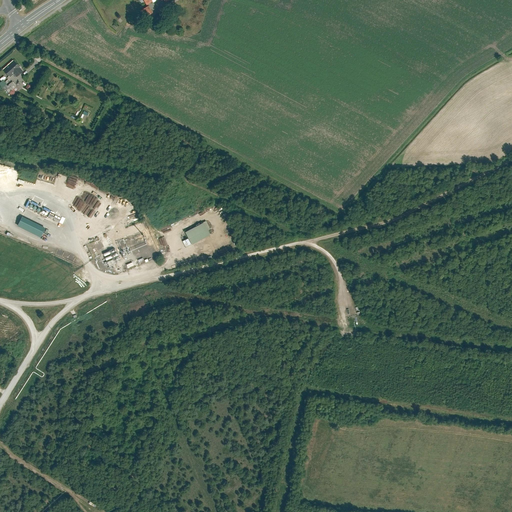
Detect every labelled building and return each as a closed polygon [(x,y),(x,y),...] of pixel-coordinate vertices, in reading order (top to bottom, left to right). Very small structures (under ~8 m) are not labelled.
[(148,5),(140,11),(144,18),(152,12),(148,5)] [(9,78),(14,74),(16,77),(23,71),(14,59),(2,69),(9,78)] [(17,86),(13,81),(8,85),(4,80),(0,83),(8,93),(17,86)] [(22,216),(17,226),(41,238),(46,228),(22,216)] [(224,232),(230,229),(225,220),(219,222),(224,232)] [(191,244),(210,235),(208,230),(210,228),(207,221),(185,231),(191,244)] [(109,251),(115,261),(123,257),(121,253),(119,254),(118,252),(115,253),(113,249),(109,251)]
